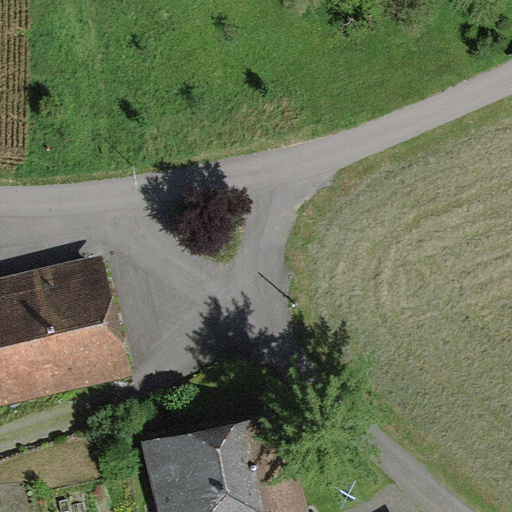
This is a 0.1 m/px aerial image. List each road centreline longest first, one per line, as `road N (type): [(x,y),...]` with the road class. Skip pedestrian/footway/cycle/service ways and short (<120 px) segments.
road 1 (residential): [(511,86),(310,174),(194,202),(0,206)]
road 2 (track): [(0,448),(157,396),(246,331)]
road 3 (track): [(246,331),(300,391),(437,511)]
road 4 (track): [(194,202),(246,331)]
